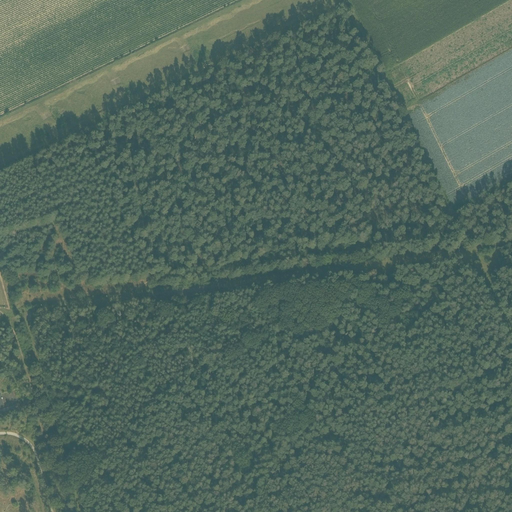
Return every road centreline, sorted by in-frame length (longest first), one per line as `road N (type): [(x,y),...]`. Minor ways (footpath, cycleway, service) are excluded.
road 1 (track): [(0,320),(21,306),(134,290),(151,279),(435,240),(451,217),(511,181)]
road 2 (track): [(451,217),(345,0)]
road 3 (unknown): [(65,511),(23,357),(0,312)]
